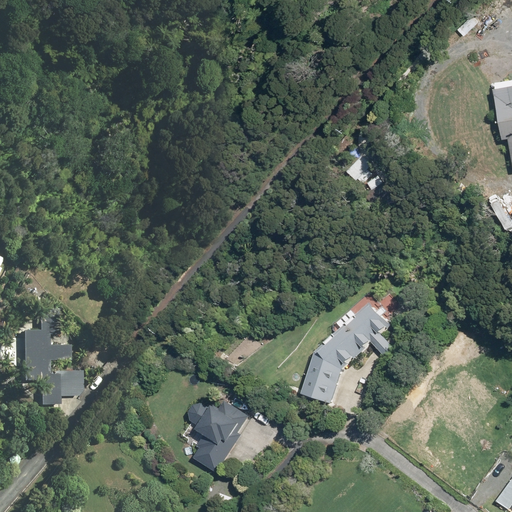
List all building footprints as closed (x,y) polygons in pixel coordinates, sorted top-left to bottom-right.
[(511,88),(499,91),(507,142),(511,141),(511,88)] [(377,304),(320,353),(307,394),(336,402),(346,370),(377,343),(391,359),(400,350),(386,334),(396,326),(377,304)] [(40,330),(24,330),(24,380),(42,380),(42,405),(60,405),(60,396),(79,396),(84,390),(83,370),(50,371),(50,360),(72,360),(72,346),(50,346),(50,334),(61,334),(61,308),(40,309),(40,330)] [(221,473),(245,435),(242,433),(252,416),(229,401),(225,408),(219,405),(217,409),(208,404),(199,406),(195,413),(196,421),(206,427),(203,431),(209,435),(202,447),(205,449),(198,459),(221,473)] [(511,508),(511,485),(500,502),(511,510),(511,508)]
